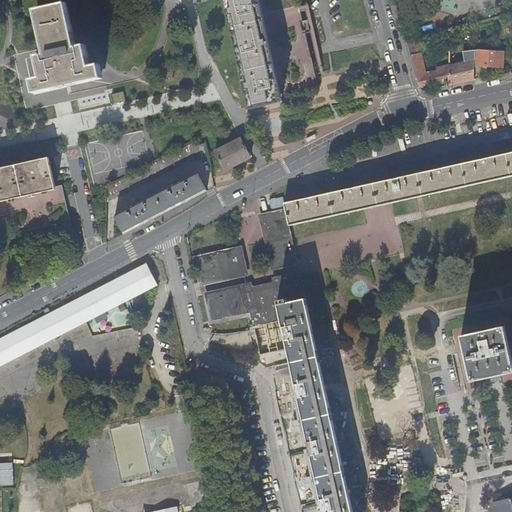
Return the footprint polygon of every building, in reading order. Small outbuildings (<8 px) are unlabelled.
[(228,0),(251,101),(278,94),(278,92),(257,0),(228,0)] [(257,0),(278,92),(317,83),(306,32),(310,31),(307,18),(303,19),(301,10),(298,0),(257,0)] [(87,46),(77,48),(67,4),(36,10),(45,54),(37,56),(41,78),(32,79),(36,95),(103,79),(101,66),(92,67),(87,46)] [(421,53),(419,39),(406,41),(420,88),(449,81),(450,69),(446,68),(437,69),(438,72),(426,75),(423,67),(426,66),(425,62),(422,62),(420,54),(421,53)] [(485,66),(501,68),(502,52),(491,51),(492,42),(477,41),(476,49),(474,74),(475,79),(484,77),(485,66)] [(467,61),(450,66),(450,69),(449,81),(449,85),(461,82),(475,79),(474,74),(476,49),(467,51),(467,61)] [(225,171),(251,157),(241,138),(236,141),(235,139),(228,142),(229,145),(216,152),(225,171)] [(190,159),(209,159),(206,141),(199,144),(197,139),(108,186),(108,201),(190,159)] [(511,152),(284,203),(289,225),(511,176),(511,152)] [(0,201),(49,190),(43,160),(0,169),(0,201)] [(115,216),(124,234),(163,214),(207,191),(198,173),(181,182),(180,180),(173,184),(174,186),(140,203),(139,201),(131,205),(132,207),(115,216)] [(0,241),(12,239),(73,226),(69,212),(63,186),(49,190),(0,201),(0,241)] [(262,215),(274,267),(297,261),(289,225),(284,203),(283,197),(271,200),(270,200),(272,213),(262,215)] [(245,273),(240,247),(194,257),(200,283),(204,282),(245,273)] [(0,365),(157,285),(146,265),(0,340),(0,365)] [(300,275),(282,279),(283,283),(274,285),(277,299),(287,297),(288,302),(305,298),(304,290),(300,275)] [(282,279),(282,276),(272,279),(273,283),(274,285),(283,283),(282,279)] [(239,293),(246,291),(254,290),(253,287),(252,283),(238,286),(238,288),(239,293)] [(280,313),(281,320),(324,511),(352,511),(305,298),(288,302),(287,297),(277,299),(274,285),(254,290),(246,291),(251,314),(260,354),(284,349),(278,321),(276,314),(280,313)] [(207,295),(238,288),(238,286),(206,293),(207,295)] [(238,288),(207,295),(212,320),(244,313),(239,293),(238,288)] [(251,314),(246,291),(239,293),(244,313),(245,315),(251,314)] [(128,312),(107,311),(107,319),(116,320),(116,325),(127,325),(128,312)] [(244,313),(212,320),(213,322),(245,315),(244,313)] [(478,332),(477,324),(452,330),(465,391),(511,380),(511,325),(510,317),(485,322),(487,330),(478,332)] [(0,485),(15,485),(14,462),(0,462),(0,485)] [(511,511),(511,497),(505,499),(493,502),(495,511),(511,511)]
